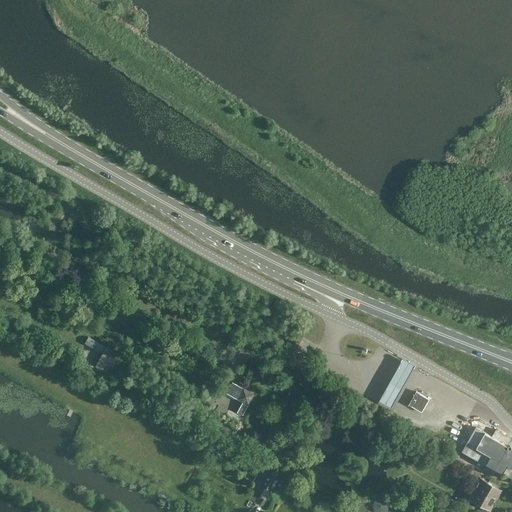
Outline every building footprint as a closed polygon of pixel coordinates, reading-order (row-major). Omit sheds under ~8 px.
[(101,369),(111,350),(90,338),(86,344),(100,353),(93,366),(101,369)] [(393,379),(381,400),(394,408),(406,385),(418,365),(405,358),(393,379)] [(239,424),(243,418),(213,402),(225,378),(218,375),(202,405),(239,424)] [(242,415),(253,393),(231,382),(225,393),(242,402),(237,412),(242,415)] [(422,411),(429,399),(416,392),(409,404),(422,411)] [(492,436),(476,427),(463,450),(486,463),(487,461),(504,471),(511,475),(511,438),(496,429),(492,436)] [(193,443),(196,438),(186,432),(182,437),(193,443)] [(291,448),(296,438),(287,433),(281,443),(291,448)] [(203,450),(207,444),(201,440),(197,446),(203,450)] [(272,492),(283,472),(272,466),(267,474),(266,473),(259,485),(272,492)] [(490,509),(497,497),(496,496),(500,489),(479,477),(473,487),(479,491),(474,500),(490,509)] [(376,511),(388,511),(391,507),(389,501),(383,498),(377,500),(374,505),(376,511)]
